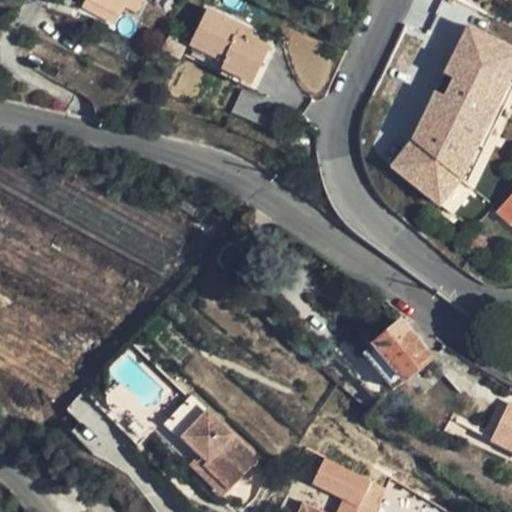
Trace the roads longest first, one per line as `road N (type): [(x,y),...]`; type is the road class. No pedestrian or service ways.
road 1 (tertiary): [(0,115),(155,149),(223,174),(511,364)]
road 2 (tertiary): [(511,306),(479,301),(346,198),(332,139),(388,0)]
